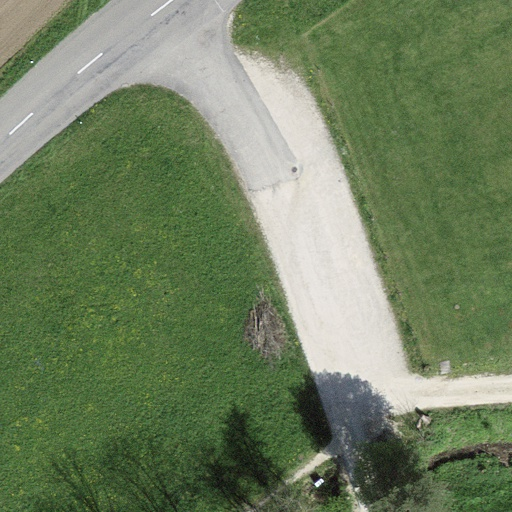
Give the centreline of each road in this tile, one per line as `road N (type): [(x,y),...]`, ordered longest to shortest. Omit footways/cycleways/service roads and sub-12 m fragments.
road 1 (residential): [(373,511),(253,156),(162,6)]
road 2 (tertiary): [(0,143),(162,6)]
road 3 (track): [(347,438),(443,399),(511,391)]
